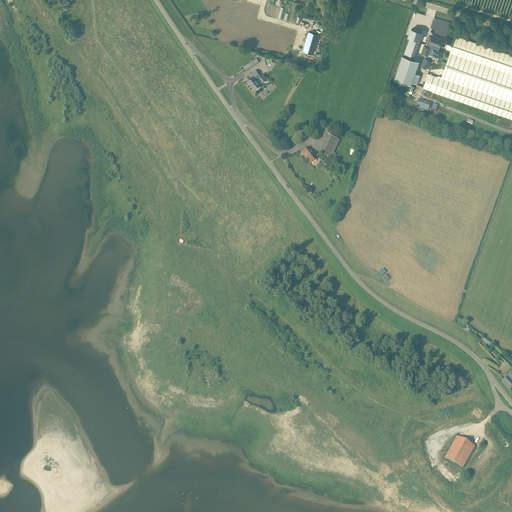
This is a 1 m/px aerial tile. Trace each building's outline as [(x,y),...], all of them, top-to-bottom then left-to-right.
[(412,28),(409,36),(420,40),(422,32),(412,28)] [(272,30),(269,42),(276,43),(278,32),(272,30)] [(319,35),(308,32),(303,50),(313,53),(319,35)] [(440,47),(442,39),(432,35),(428,45),(424,44),(421,54),(428,57),(429,52),(431,53),(431,54),(441,58),(443,52),(438,50),(439,47),(440,47)] [(511,54),(456,36),(447,62),(445,69),(441,78),(428,73),(423,88),(511,118),(511,54)] [(420,40),(410,37),(403,56),(402,55),(394,79),(411,85),(412,82),(417,84),(420,75),(415,73),(419,61),(413,59),(420,40)] [(259,62),(256,58),(253,60),(252,59),(249,61),(250,62),(243,66),(245,71),(259,62)] [(426,61),(423,59),(419,64),(425,69),(429,63),(426,61)] [(250,74),(252,76),(248,79),(255,88),(257,90),(260,87),(259,85),(263,82),(259,77),(260,76),(256,70),(250,74)] [(430,104),(419,100),(416,107),(427,111),(430,104)] [(314,127),(311,125),(307,130),(317,137),(321,131),(316,128),(317,127),(315,125),(314,127)] [(340,141),(328,135),(319,154),(331,159),(340,141)] [(315,156),(309,147),(302,153),(306,159),(307,158),(311,163),(316,160),(314,157),(315,156)] [(491,344),(484,338),(481,341),(489,347),(491,344)] [(511,387),(511,371),(502,382),(509,390),(511,387)] [(481,419),(486,414),(478,406),(473,411),(481,419)] [(444,458),(456,464),(463,468),(475,446),(457,436),(444,458)] [(506,449),(511,445),(508,438),(501,442),(506,449)]
